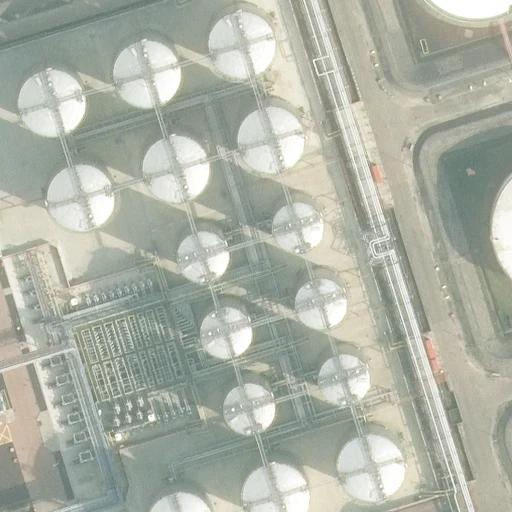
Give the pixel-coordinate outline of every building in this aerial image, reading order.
[(489,19),(504,14),(511,9),(511,0),(426,0),(430,3),(443,12),(458,17),(473,20),(489,19)] [(235,2),(229,4),(223,7),(218,11),(214,16),(211,22),(209,28),(208,34),(208,40),(209,46),(212,52),(215,58),(219,62),(224,66),(230,69),(236,71),(242,71),(249,71),(255,70),(261,67),(266,63),(270,59),(274,54),(277,48),(278,42),(279,35),(278,29),(276,23),(273,17),(269,12),(265,8),(259,5),(253,2),(247,1),(241,1),(235,2)] [(139,32),(133,34),(127,38),(122,42),(118,46),(115,52),(113,58),(112,64),(112,71),(113,77),(116,83),(119,88),(123,93),(128,97),(134,99),(140,101),(147,102),(153,102),(159,100),(165,97),(170,94),(175,89),(178,84),(181,78),(182,72),(183,66),(182,60),(180,54),(177,48),(174,43),(169,39),(163,35),(158,33),(151,31),(145,31),(139,32)] [(44,60),(38,63),(33,66),(28,70),(24,75),(21,80),(19,86),(18,92),(18,99),(19,105),(21,111),(25,116),(29,121),(34,125),(40,127),(46,129),(52,130),(58,130),(65,128),(70,125),(76,122),(80,117),(84,112),(86,106),(88,100),(88,94),(88,88),(86,82),(83,76),(79,71),(74,67),(69,63),(63,61),(57,60),(51,59),(44,60)] [(262,97),(256,99),(251,102),(246,106),(242,111),(239,117),(237,123),(236,129),(236,135),(237,142),(239,147),(243,153),(247,157),(252,161),(258,164),(264,166),(270,167),(276,166),(283,165),(288,162),(294,159),(298,154),(302,149),(304,143),(306,137),(306,131),(306,124),(304,118),(301,113),(297,108),(292,103),(287,100),(281,98),(275,96),(269,96),(262,97)] [(167,128),(161,130),(155,133),(150,137),(146,142),(143,147),(141,153),(140,159),(140,166),(141,172),(144,178),(147,183),(151,188),(156,192),(162,195),(168,196),(174,197),(181,197),(187,195),(193,193),(198,189),(202,184),(206,179),(209,174),(210,167),(211,161),(210,155),(208,149),(205,143),(201,138),(197,134),(191,130),(185,128),(179,127),(173,127),(167,128)] [(72,156),(66,158),(61,161),(56,165),(52,170),(49,175),(46,181),(45,187),(46,194),(47,200),(49,206),(53,211),(57,216),(62,220),(68,223),(74,225),(80,225),(86,225),(92,223),(98,221),(103,217),(108,213),(112,207),(114,202),(116,195),(116,189),(115,183),(114,177),(111,171),(107,166),(102,162),(97,158),(91,156),(85,155),(78,155),(72,156)] [(511,171),(504,181),(496,194),(491,209),(490,224),(491,239),(496,253),(504,266),(511,275),(511,171)] [(292,200),(287,202),(284,204),(280,208),(278,212),(276,216),(276,221),(276,225),(277,230),(279,234),(282,238),(286,241),(290,243),(294,244),(299,245),(304,244),(308,243),(312,241),(316,237),(319,234),(321,230),(322,225),(322,220),(321,216),(320,211),(317,207),(314,204),(310,201),(306,200),(301,199),(296,199),(292,200)] [(194,227),(190,229),(186,232),(183,235),(181,239),(179,243),(178,248),(179,253),(180,257),(182,261),(185,265),(188,268),(193,270),(197,272),(202,272),(206,272),(211,270),(215,268),(218,265),(221,261),(223,257),(224,252),(225,248),(224,243),(222,239),(220,235),(216,231),(213,229),(208,227),(204,226),(199,226),(194,227)] [(317,278),(312,279),(309,282),(305,286),(303,290),(301,294),(301,299),(301,303),(302,308),(304,312),(307,316),(311,319),(315,321),(319,322),(324,323),(329,322),(333,321),(337,318),(341,315),(343,312),(345,307),(347,303),(347,298),(346,294),(344,289),(342,285),(339,282),(335,279),(330,277),(326,277),(321,277),(317,278)] [(219,306),(215,308),(211,311),(208,314),(205,318),(204,322),(203,327),(203,332),(205,336),(207,340),(210,344),(213,347),(217,349),(222,350),(226,351),(231,350),(235,349),(239,347),(243,344),(246,340),(248,336),(249,331),(249,327),(248,322),(247,318),(244,314),(241,310),(237,308),(233,306),(228,305),(224,305),(219,306)] [(339,353),(335,355),(331,357),(328,361),(325,365),(324,369),(323,374),(323,378),(324,383),(327,387),(329,391),(333,394),(337,396),(342,397),(346,398),(351,397),(355,396),(359,393),(363,390),(366,387),(368,382),(369,378),(369,373),(368,369),(367,364),(364,360),(361,357),(357,354),(353,353),(348,352),(344,352),(339,353)] [(242,380),(238,381),(234,384),(231,388),(228,392),(227,396),(226,401),(226,405),(227,410),(230,414),(232,418),(236,421),(240,423),(245,424),(249,425),(254,424),(258,423),(262,420),(266,417),(269,414),(271,409),(272,405),(272,400),(271,396),(270,391),(267,387),(264,384),(260,381),(256,379),(251,379),(247,379),(242,380)] [(362,423),(356,426),(350,429),(345,433),(341,438),(338,443),(336,449),(335,455),(335,462),(336,468),(339,474),(342,479),(346,484),(351,488),(357,490),(363,492),(369,493),(376,493),(382,491),(388,488),(393,485),(397,480),(401,475),(404,469),(405,463),(406,457),(405,451),(403,445),(400,439),(396,434),(392,430),(386,426),(380,424),(374,423),(368,422),(362,423)] [(267,453),(261,455),(255,458),(250,462),(246,467),(243,473),(241,479),(240,485),(240,491),(241,497),(244,503),(247,509),(250,511),(300,511),(302,510),(306,505),(309,499),(310,493),(311,486),(310,480),(308,474),(305,468),(301,463),(297,459),(291,456),(285,453),(279,452),(273,452),(267,453)] [(172,482),(166,484),(161,487),(156,491),(152,496),(149,502),(146,508),(145,511),(215,511),(215,509),(214,503),(211,497),(207,492),(202,488),(197,485),(191,482),(185,481),(178,481),(172,482)]
